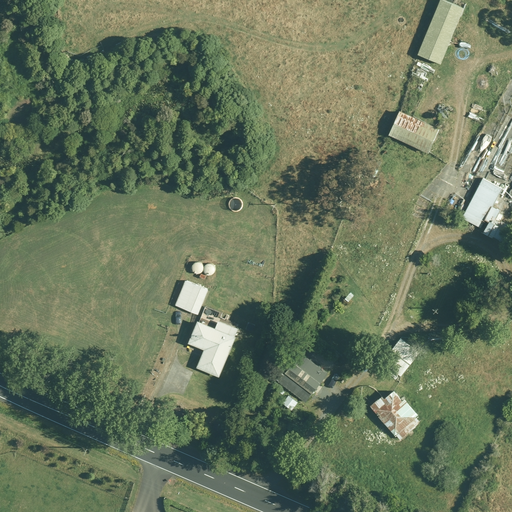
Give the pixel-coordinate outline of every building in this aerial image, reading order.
[(440,64),(463,8),(443,0),(440,0),(417,55),(440,64)] [(427,152),(439,128),(400,110),(388,134),(427,152)] [(492,206),(502,188),(482,178),(462,217),(479,226),(482,220),(487,222),(482,231),(499,240),(502,242),(504,238),(510,226),(497,220),(502,211),(492,206)] [(210,290),(187,281),(177,305),(200,314),(210,290)] [(219,376),(238,328),(217,320),(215,327),(197,320),(188,342),(204,349),(197,367),(219,376)] [(327,373),(308,357),(303,354),(301,357),(297,363),(293,360),(283,373),(295,381),(289,388),(306,401),(327,373)] [(422,419),(418,415),(394,388),(384,397),(381,394),(370,405),(400,439),(419,421),(422,419)]
